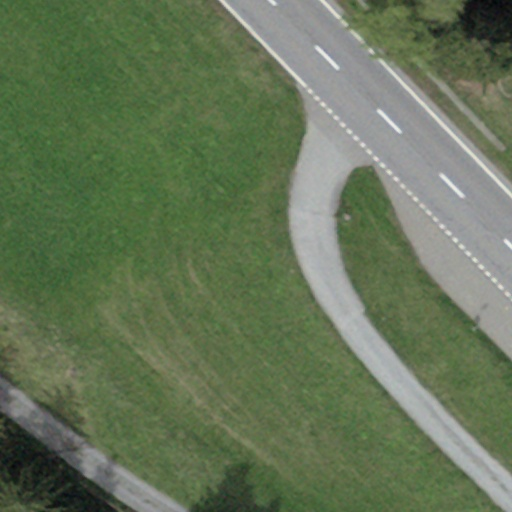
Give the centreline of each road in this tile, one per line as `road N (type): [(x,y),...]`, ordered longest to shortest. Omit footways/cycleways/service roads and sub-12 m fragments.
road 1 (track): [(511,493),(366,341),(332,296),(310,244),(316,177),(339,123),(364,96)]
road 2 (primary): [(511,250),(269,0)]
road 3 (track): [(0,401),(174,511)]
